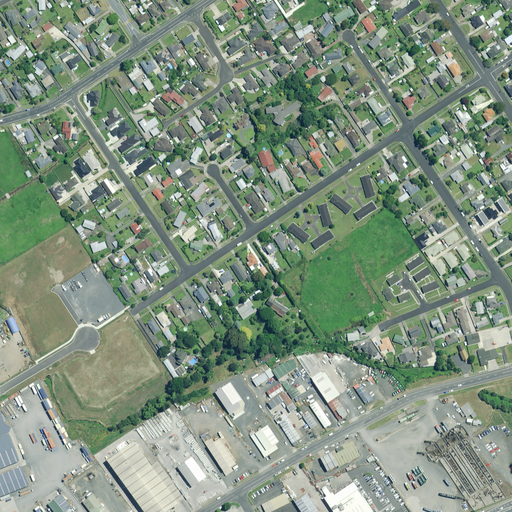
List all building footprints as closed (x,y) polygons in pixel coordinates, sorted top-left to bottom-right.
[(45,0),(44,0),(37,0),(39,3),(39,10),(45,10),(45,0)] [(172,6),(168,0),(162,0),(159,2),(165,12),(169,9),(168,8),(172,6)] [(248,4),(245,0),(237,0),(237,1),(238,3),(233,6),(237,12),(242,9),(243,11),(248,7),(247,5),(248,4)] [(269,20),(273,17),(274,19),(276,18),(275,15),(276,14),(274,13),(279,10),(273,0),(271,2),(270,2),(263,5),(265,8),(263,9),(265,12),(264,13),(269,20)] [(367,10),(360,0),(356,0),(353,2),(356,8),(357,7),(362,14),(367,10)] [(394,0),(393,0),(383,0),(379,3),(384,11),(388,9),(393,6),(390,2),(394,0)] [(405,8),(409,13),(422,5),(418,0),(416,0),(415,1),(414,0),(411,3),(405,8)] [(511,0),(510,1),(508,0),(506,0),(505,1),(504,0),(498,0),(501,3),(502,3),(507,10),(511,7),(511,0)] [(97,6),(94,3),(88,7),(93,15),(94,14),(95,16),(102,11),(98,5),(97,6)] [(158,10),(153,3),(149,6),(150,7),(147,9),(153,17),(156,16),(157,18),(161,15),(157,10),(158,10)] [(473,12),(468,4),(461,8),(464,12),(462,13),(465,17),(473,12)] [(313,15),(307,5),(301,9),(305,15),(303,17),(305,20),(313,15)] [(355,15),(350,7),(333,17),(337,23),(348,17),(349,18),(355,15)] [(409,16),(408,14),(409,13),(405,8),(400,11),(400,10),(393,15),(395,18),(393,19),(395,22),(407,15),(408,17),(409,16)] [(37,14),(33,9),(23,15),(27,21),(37,14)] [(19,24),(14,10),(6,13),(9,21),(11,20),(13,26),(19,24)] [(431,19),(425,10),(414,17),(419,24),(424,21),(426,23),(431,19)] [(503,14),(500,10),(493,15),(496,19),(503,14)] [(150,19),(146,12),(137,18),(141,26),(146,23),(145,22),(150,19)] [(233,18),(228,12),(216,20),(219,25),(218,26),(222,32),(225,29),(223,25),(233,18)] [(473,22),(472,22),(475,26),(477,29),(484,24),(478,15),(476,16),(475,15),(471,18),(473,22)] [(376,28),(368,17),(362,21),(369,33),(376,28)] [(496,22),(493,18),(487,22),(491,28),(492,27),(493,28),(494,28),(493,26),(496,24),(497,26),(500,24),(498,21),(496,22)] [(29,26),(28,25),(25,19),(20,22),(24,28),(27,26),(28,27),(29,26)] [(109,24),(103,19),(99,24),(100,25),(95,31),(101,35),(109,24)] [(256,20),(251,23),(253,26),(252,27),(253,28),(250,30),(251,33),(247,35),(250,41),(266,31),(265,29),(263,30),(256,20)] [(272,29),(276,34),(288,26),(284,20),(276,25),(277,26),(272,29)] [(67,30),(67,31),(69,33),(70,32),(71,33),(68,36),(73,41),(76,37),(78,39),(82,35),(81,33),(81,32),(70,21),(64,27),(67,30)] [(415,32),(407,21),(399,26),(407,37),(415,32)] [(52,27),(49,22),(42,27),(46,32),(52,27)] [(303,26),(300,22),(293,26),(296,31),(303,26)] [(334,27),(329,23),(321,34),(326,38),(334,27)] [(302,30),(305,36),(312,31),(313,33),(315,32),(311,24),(302,30)] [(377,35),(382,39),(388,32),(382,26),(376,34),(377,35)] [(435,36),(429,28),(420,35),(424,39),(422,41),(424,45),(435,36)] [(494,30),(491,33),(489,29),(479,35),(485,43),(494,37),(494,38),(498,35),(494,30)] [(16,41),(9,30),(5,32),(9,37),(8,38),(12,44),(16,41)] [(109,37),(110,38),(106,43),(111,47),(115,42),(116,42),(120,37),(114,32),(113,34),(111,33),(109,37)] [(45,38),(41,33),(37,36),(38,38),(32,42),(37,50),(43,45),(41,41),(45,38)] [(195,40),(191,34),(191,33),(187,36),(187,37),(182,40),(186,46),(195,40)] [(300,42),(296,35),(288,40),(286,37),(280,41),(283,45),(284,45),(289,52),(294,49),(292,47),(300,42)] [(382,39),(377,35),(368,44),(374,49),(380,42),(379,42),(382,39)] [(239,42),(237,38),(229,43),(232,48),(227,50),(231,55),(246,45),(243,40),(239,42)] [(266,43),(263,38),(255,43),(257,46),(255,47),(259,54),(264,51),(267,51),(270,56),(277,51),(270,43),(266,43)] [(307,43),(306,44),(312,54),(311,54),(314,59),(323,54),(313,39),(312,40),(311,38),(306,42),(307,43)] [(442,42),(439,38),(435,40),(436,41),(431,45),(438,56),(446,50),(443,46),(441,47),(438,44),(442,42)] [(86,48),(80,41),(76,44),(82,51),(86,48)] [(498,44),(503,51),(508,48),(504,41),(498,44)] [(109,46),(104,42),(100,48),(105,51),(109,46)] [(99,55),(94,43),(88,45),(93,57),(99,55)] [(27,49),(22,44),(14,52),(11,49),(6,54),(10,57),(11,56),(15,60),(27,49)] [(181,49),(178,44),(174,47),(172,44),(168,47),(175,60),(179,57),(176,52),(181,49)] [(503,51),(498,44),(495,46),(494,45),(491,46),(492,48),(487,51),(491,58),(503,51)] [(392,56),(386,46),(377,52),(383,62),(392,56)] [(254,59),(249,48),(244,50),(246,54),(244,55),(245,56),(240,58),(241,59),(236,61),(239,66),(254,59)] [(323,55),(324,59),(326,59),(326,60),(343,57),(341,48),(337,48),(338,52),(325,54),(325,55),(323,55)] [(56,63),(62,59),(60,55),(59,56),(57,53),(59,52),(58,50),(51,55),(56,63)] [(60,55),(62,59),(63,60),(69,56),(66,51),(60,55)] [(162,52),(161,51),(157,53),(158,55),(155,57),(159,63),(165,60),(166,62),(170,59),(168,57),(169,56),(167,53),(165,55),(163,52),(162,52)] [(309,60),(303,51),(297,55),(299,58),(296,60),(296,61),(292,64),(296,69),(309,60)] [(415,64),(408,52),(401,57),(404,61),(402,62),(404,66),(407,65),(409,68),(415,64)] [(205,57),(202,53),(196,56),(205,71),(210,68),(207,62),(209,60),(207,56),(205,57)] [(82,60),(79,55),(72,59),(71,59),(67,61),(72,70),(77,67),(75,65),(82,60)] [(195,64),(191,58),(187,61),(191,67),(195,64)] [(157,68),(152,59),(147,62),(149,65),(148,66),(144,61),(140,63),(147,74),(157,68)] [(179,67),(173,59),(170,61),(175,69),(179,67)] [(35,65),(42,70),(46,65),(39,60),(35,65)] [(62,60),(61,61),(57,64),(57,65),(51,69),(55,75),(62,71),(62,72),(66,69),(62,64),(64,63),(62,60)] [(456,60),(447,65),(455,78),(464,72),(456,60)] [(290,70),(284,61),(273,69),(276,74),(279,72),(282,76),(290,70)] [(397,77),(401,74),(399,70),(400,70),(394,61),(386,66),(391,74),(389,75),(392,79),(394,77),(394,76),(396,75),(397,77)] [(446,69),(440,61),(437,64),(438,66),(437,67),(441,73),(446,69)] [(351,67),(348,62),(343,65),(349,74),(355,70),(353,66),(351,67)] [(342,68),(339,64),(332,68),(336,74),(338,72),(338,71),(342,68)] [(42,70),(35,65),(33,67),(37,70),(35,72),(40,76),(43,71),(42,70)] [(318,71),(315,66),(305,72),(309,78),(318,71)] [(143,74),(138,67),(133,70),(134,72),(128,75),(138,90),(143,86),(137,78),(143,74)] [(268,67),(267,68),(267,67),(261,71),(265,76),(262,79),(266,86),(271,82),(273,85),(278,82),(269,70),(270,69),(268,67)] [(166,78),(162,72),(158,74),(162,81),(166,78)] [(360,79),(356,73),(348,78),(354,86),(358,83),(357,81),(360,79)] [(447,77),(446,78),(443,73),(432,80),(435,84),(438,82),(443,89),(447,86),(446,84),(448,82),(448,81),(449,80),(447,77)] [(205,78),(200,74),(196,78),(195,78),(192,81),(203,91),(207,87),(203,84),(204,83),(202,81),(205,78)] [(247,91),(249,89),(252,90),(254,89),(255,90),(259,87),(249,74),(244,78),(248,82),(243,85),(247,91)] [(54,82),(50,75),(41,81),(47,90),(52,88),(50,85),(54,82)] [(122,79),(119,75),(115,78),(122,88),(129,83),(125,77),(122,79)] [(154,87),(149,79),(143,83),(149,91),(154,87)] [(20,86),(16,80),(13,82),(15,85),(10,88),(18,100),(23,97),(20,92),(23,90),(21,86),(20,86)] [(199,92),(197,90),(199,89),(195,86),(194,87),(187,81),(184,84),(185,85),(181,90),(186,94),(188,92),(190,94),(191,93),(195,97),(199,92)] [(31,88),(28,83),(24,85),(33,98),(38,95),(37,94),(41,91),(37,84),(31,88)] [(367,83),(356,91),(354,92),(356,94),(357,94),(358,96),(359,96),(362,94),(363,97),(366,96),(367,97),(374,93),(367,83)] [(321,91),(322,92),(317,98),(323,103),(333,91),(327,86),(325,88),(324,87),(321,91)] [(431,95),(425,86),(417,91),(422,99),(425,97),(426,98),(431,95)] [(162,94),(160,97),(158,98),(160,99),(161,98),(162,97),(168,103),(172,99),(176,102),(180,105),(184,101),(186,103),(187,101),(186,99),(182,96),(174,90),(170,87),(167,91),(168,92),(167,93),(166,92),(163,95),(162,94)] [(240,92),(236,87),(231,90),(234,93),(228,97),(231,103),(236,101),(238,105),(244,101),(239,93),(240,92)] [(99,99),(99,91),(92,91),(92,93),(89,93),(89,100),(91,100),(91,106),(97,106),(97,103),(98,103),(98,99),(99,99)] [(407,97),(403,100),(402,100),(408,110),(413,107),(412,105),(415,103),(414,101),(416,99),(413,94),(407,97)] [(486,100),(482,94),(471,100),(474,105),(476,104),(477,105),(486,100)] [(227,103),(224,97),(211,105),(215,110),(219,108),(222,113),(229,109),(226,104),(227,103)] [(381,108),(383,107),(379,101),(377,103),(374,97),(367,102),(376,115),(382,111),(381,108)] [(156,100),(154,98),(151,101),(156,106),(154,107),(163,115),(163,114),(166,116),(170,111),(157,99),(156,100)] [(362,103),(359,99),(349,106),(352,110),(362,103)] [(286,121),(283,120),(285,118),(290,115),(290,114),(300,107),(296,101),(284,109),(281,106),(266,108),(267,114),(274,113),(276,117),(273,121),(283,126),(286,121)] [(260,107),(257,102),(249,107),(252,112),(260,107)] [(203,115),(201,115),(201,119),(202,120),(204,120),(206,123),(207,122),(210,126),(216,121),(207,106),(201,110),(203,113),(202,114),(203,115)] [(496,114),(490,106),(484,111),(485,113),(483,115),(488,122),(492,119),(491,117),(496,114)] [(106,121),(109,126),(122,117),(120,114),(118,115),(114,108),(108,112),(110,114),(108,115),(110,118),(106,121)] [(463,115),(460,110),(455,113),(463,124),(471,119),(467,112),(463,115)] [(360,121),(353,111),(350,113),(357,123),(360,121)] [(248,126),(245,121),(248,119),(249,118),(246,113),(241,117),(242,118),(234,123),(238,130),(244,126),(245,128),(248,126)] [(389,117),(386,113),(382,116),(381,114),(377,117),(383,126),(387,123),(385,121),(389,118),(389,117)] [(203,129),(195,116),(187,121),(191,126),(192,126),(197,133),(203,129)] [(159,123),(155,117),(147,123),(144,119),(139,122),(146,132),(159,123)] [(345,127),(338,117),(333,119),(341,130),(345,127)] [(117,127),(111,131),(114,136),(117,134),(120,138),(125,135),(124,133),(131,128),(126,120),(121,124),(122,124),(117,128),(117,127)] [(362,128),(367,135),(372,133),(370,131),(377,126),(373,120),(362,128)] [(456,126),(452,120),(448,123),(446,122),(443,124),(450,136),(454,133),(451,129),(456,126)] [(492,120),(480,127),(482,130),(494,122),(492,120)] [(51,129),(48,122),(38,127),(41,134),(51,129)] [(68,122),(63,122),(62,133),(66,134),(66,138),(70,138),(71,128),(68,128),(68,122)] [(464,126),(463,126),(461,122),(458,124),(461,129),(462,128),(465,133),(468,132),(464,126)] [(175,129),(174,128),(168,131),(173,138),(175,137),(176,138),(178,137),(181,141),(189,136),(182,124),(175,129)] [(504,133),(498,124),(487,132),(489,136),(486,138),(488,142),(490,141),(491,142),(495,139),(498,143),(503,139),(500,135),(504,133)] [(442,131),(438,125),(434,127),(434,126),(427,130),(431,137),(442,131)] [(160,132),(157,127),(150,132),(154,136),(160,132)] [(22,133),(20,129),(13,133),(16,139),(19,137),(19,138),(25,135),(24,132),(22,133)] [(224,132),(221,129),(209,137),(213,142),(222,135),(221,134),(224,132)] [(35,141),(31,130),(24,132),(29,143),(35,141)] [(359,140),(353,131),(347,135),(356,148),(360,145),(357,141),(359,140)] [(119,148),(122,153),(134,145),(133,144),(140,140),(136,134),(122,143),(123,145),(119,148)] [(68,150),(57,135),(53,138),(58,145),(54,148),(57,152),(60,150),(61,152),(62,151),(64,153),(68,150)] [(450,142),(445,135),(440,138),(444,145),(450,142)] [(319,136),(315,138),(319,145),(324,143),(319,136)] [(455,142),(459,140),(455,136),(449,140),(454,147),(457,145),(455,142)] [(168,144),(168,140),(160,139),(159,143),(156,143),(154,150),(166,152),(167,151),(171,152),(172,145),(168,144)] [(293,153),(298,150),(301,147),(296,139),(292,141),(291,140),(286,143),(288,147),(289,147),(293,153)] [(340,152),(343,150),(342,148),(347,145),(342,139),(335,144),(340,152)] [(319,147),(315,140),(309,143),(311,147),(314,145),(316,149),(319,147)] [(334,156),(334,157),(338,154),(329,140),(324,143),(329,150),(326,152),(329,155),(330,155),(331,158),(334,156)] [(459,146),(460,147),(458,148),(460,151),(462,150),(467,158),(474,154),(466,142),(459,146)] [(438,144),(433,148),(435,151),(436,150),(436,152),(434,153),(437,158),(449,150),(446,146),(441,149),(438,144)] [(235,152),(230,145),(227,146),(228,147),(220,153),(224,160),(235,152)] [(195,152),(200,154),(200,155),(203,150),(197,147),(195,152)] [(274,164),(269,149),(258,153),(263,168),(274,164)] [(147,154),(143,150),(137,155),(134,151),(125,158),(131,167),(147,154)] [(192,158),(197,160),(200,154),(195,152),(194,151),(191,157),(192,158)] [(315,155),(312,151),(309,153),(319,169),(323,166),(319,160),(323,157),(319,151),(315,155)] [(404,156),(401,151),(388,160),(391,165),(393,164),(399,173),(406,169),(403,164),(405,163),(402,158),(404,156)] [(92,152),(83,157),(92,171),(101,165),(92,152)] [(511,163),(502,170),(506,175),(511,170),(511,152),(507,156),(511,162),(511,163)] [(167,158),(164,154),(158,158),(161,162),(167,158)] [(53,161),(50,156),(43,160),(40,156),(35,160),(40,169),(53,161)] [(455,163),(450,156),(445,160),(446,163),(444,164),(447,168),(455,163)] [(494,161),(491,156),(484,161),(487,166),(494,161)] [(155,164),(151,157),(137,166),(139,168),(134,171),(138,176),(149,169),(148,168),(155,164)] [(86,168),(79,158),(74,161),(77,165),(74,167),(76,171),(77,171),(82,178),(90,172),(87,168),(86,168)] [(238,170),(239,169),(240,169),(242,168),(241,167),(246,164),(242,158),(232,165),(232,166),(229,168),(233,173),(235,172),(236,173),(238,171),(238,170)] [(171,174),(180,168),(184,165),(180,159),(167,167),(171,174)] [(284,160),(283,161),(294,179),(298,176),(297,175),(300,172),(297,167),(293,169),(289,162),(287,164),(284,160)] [(313,169),(308,161),(302,166),(307,173),(313,169)] [(471,167),(467,161),(462,165),(466,171),(471,167)] [(249,179),(255,175),(254,172),(255,171),(250,164),(242,170),(249,179)] [(276,169),(274,164),(267,168),(270,173),(276,169)] [(388,176),(383,167),(378,170),(380,173),(377,175),(378,176),(376,177),(379,182),(388,176)] [(180,168),(171,174),(171,175),(173,179),(182,173),(180,168)] [(406,175),(407,176),(408,177),(412,175),(412,176),(419,172),(417,168),(406,175)] [(189,190),(188,189),(193,186),(189,179),(195,176),(191,170),(179,177),(181,181),(179,183),(181,187),(184,185),(187,189),(186,190),(187,192),(189,190)] [(280,175),(277,170),(270,175),(273,179),(280,175)] [(464,180),(458,170),(451,175),(454,181),(456,180),(458,183),(464,180)] [(153,177),(151,172),(143,177),(149,187),(155,183),(152,178),(153,177)] [(399,180),(394,172),(389,176),(392,182),(397,179),(398,181),(399,180)] [(489,182),(483,173),(477,177),(479,181),(481,180),(484,185),(489,182)] [(375,196),(369,175),(361,177),(367,198),(375,196)] [(177,186),(173,181),(170,176),(162,182),(165,187),(172,183),(175,187),(177,186)] [(291,190),(285,176),(278,180),(284,193),(291,190)] [(69,182),(65,185),(66,187),(65,188),(67,190),(78,183),(74,177),(68,181),(69,182)] [(115,192),(107,179),(101,183),(109,196),(115,192)] [(247,186),(242,179),(236,182),(241,190),(247,186)] [(511,189),(511,180),(511,181),(510,180),(508,182),(506,180),(502,183),(508,192),(511,189)] [(208,187),(203,182),(199,186),(191,195),(196,201),(206,191),(205,190),(208,187)] [(404,186),(406,189),(406,190),(407,191),(408,191),(411,196),(420,190),(417,185),(412,189),(411,187),(412,185),(410,182),(404,186)] [(473,189),(468,182),(460,187),(465,194),(473,189)] [(53,186),(50,189),(57,200),(63,197),(61,194),(63,192),(62,191),(64,189),(61,185),(55,189),(53,186)] [(254,185),(252,186),(257,193),(261,190),(258,186),(256,188),(254,185)] [(104,193),(99,186),(91,191),(93,194),(90,196),(93,201),(104,193)] [(162,193),(158,188),(153,192),(155,195),(156,195),(159,200),(164,197),(162,193)] [(275,199),(268,188),(264,191),(265,193),(263,195),(268,202),(269,201),(270,202),(275,199)] [(264,208),(253,192),(245,197),(249,204),(250,203),(253,207),(252,207),(256,214),(264,208)] [(75,212),(80,207),(81,207),(80,206),(85,202),(77,193),(71,198),(74,201),(69,206),(71,208),(71,207),(75,212)] [(410,197),(407,193),(397,199),(400,203),(410,197)] [(353,208),(336,194),(331,201),(347,214),(353,208)] [(426,205),(419,194),(410,201),(412,204),(414,202),(416,206),(418,205),(421,209),(426,205)] [(484,198),(482,194),(477,197),(478,199),(471,202),(473,206),(474,206),(476,209),(485,204),(482,199),(484,198)] [(187,203),(183,197),(179,200),(183,206),(187,203)] [(207,202),(209,205),(206,206),(203,202),(197,206),(204,217),(222,204),(218,197),(215,199),(214,198),(207,202)] [(116,199),(115,198),(111,200),(113,202),(107,206),(111,212),(122,204),(118,198),(116,199)] [(168,199),(167,200),(161,204),(168,215),(174,211),(170,205),(171,204),(168,199)] [(377,208),(372,202),(355,214),(359,220),(377,208)] [(332,225),(326,204),(318,206),(324,227),(332,225)] [(89,211),(86,206),(81,209),(84,214),(89,211)] [(131,213),(126,207),(116,214),(120,219),(126,215),(126,216),(131,213)] [(224,212),(221,207),(216,211),(219,216),(224,212)] [(483,219),(484,222),(484,223),(489,228),(495,219),(493,217),(494,217),(492,209),(479,213),(481,220),(483,219)] [(421,216),(422,218),(421,219),(423,221),(424,221),(427,226),(436,220),(429,210),(421,216)] [(181,211),(178,217),(175,216),(173,220),(175,221),(174,225),(180,228),(187,214),(181,211)] [(227,228),(228,229),(228,230),(229,232),(232,230),(233,230),(236,228),(237,228),(235,225),(236,224),(235,222),(233,223),(229,216),(223,220),(225,224),(225,225),(227,228)] [(201,222),(201,223),(199,225),(201,227),(203,226),(204,226),(208,224),(205,219),(201,222)] [(96,224),(85,220),(83,226),(94,230),(96,224)] [(222,234),(220,234),(216,223),(214,220),(208,222),(216,241),(223,238),(222,234)] [(440,224),(437,221),(433,224),(434,227),(433,228),(434,229),(435,228),(439,234),(448,228),(445,225),(444,226),(442,223),(440,224)] [(142,230),(136,223),(130,227),(136,234),(142,230)] [(293,223),(288,229),(288,230),(290,232),(290,231),(302,240),(301,241),(304,244),(305,243),(310,236),(293,223)] [(85,230),(81,225),(76,229),(80,234),(85,230)] [(197,230),(193,225),(183,234),(184,235),(181,237),(185,242),(188,239),(197,230)] [(497,225),(496,226),(491,229),(495,234),(494,235),(495,237),(496,236),(498,239),(503,236),(501,233),(503,231),(500,228),(499,229),(498,228),(499,228),(497,225)] [(334,237),(329,230),(311,242),(316,249),(334,237)] [(460,238),(455,231),(444,239),(448,246),(460,238)] [(286,239),(282,233),(274,238),(282,251),(287,248),(282,241),(286,239)] [(427,239),(423,233),(413,239),(421,251),(427,248),(423,242),(427,239)] [(438,239),(436,236),(427,242),(429,245),(438,239)] [(152,245),(148,239),(135,247),(139,253),(146,248),(146,249),(152,245)] [(509,241),(508,239),(495,247),(500,254),(511,246),(511,241),(511,240),(509,241)] [(204,241),(199,240),(199,242),(195,241),(195,243),(191,242),(190,248),(195,248),(195,250),(199,250),(199,251),(202,252),(204,241)] [(298,246),(297,247),(294,241),(289,244),(293,250),(296,248),(298,251),(300,249),(298,246)] [(445,248),(440,241),(425,251),(428,257),(432,254),(434,256),(437,254),(436,253),(445,248)] [(107,248),(105,242),(99,244),(98,242),(90,244),(94,253),(107,248)] [(269,254),(271,253),(272,255),(275,253),(274,251),(277,250),(272,243),(263,248),(266,252),(267,251),(269,254)] [(468,250),(464,245),(457,249),(464,261),(470,256),(467,251),(468,250)] [(162,255),(159,251),(157,252),(155,249),(150,253),(158,263),(163,259),(161,256),(162,255)] [(457,260),(452,252),(444,257),(452,269),(458,264),(456,260),(457,260)] [(258,262),(253,253),(247,257),(249,261),(247,263),(252,271),(256,268),(254,265),(258,262)] [(120,268),(122,262),(119,261),(114,254),(109,257),(114,265),(120,268)] [(425,262),(421,256),(407,265),(411,271),(425,262)] [(108,261),(106,257),(98,262),(100,266),(108,261)] [(139,272),(141,271),(143,275),(145,274),(142,270),(144,270),(138,260),(133,263),(139,272)] [(447,268),(441,260),(434,265),(441,276),(446,272),(444,269),(447,268)] [(280,267),(275,261),(271,264),(275,270),(280,267)] [(248,278),(237,262),(231,266),(241,282),(248,278)] [(476,276),(467,263),(462,267),(471,280),(476,276)] [(170,271),(166,265),(157,271),(160,276),(166,273),(170,271)] [(269,273),(264,266),(260,269),(264,276),(269,273)] [(422,280),(421,280),(424,278),(426,277),(428,275),(429,276),(431,275),(430,274),(432,273),(428,267),(414,276),(418,282),(419,281),(420,281),(422,280)] [(152,283),(153,282),(154,284),(157,283),(155,281),(158,279),(150,268),(145,272),(152,283)] [(232,276),(228,270),(222,274),(223,276),(219,278),(224,285),(232,279),(234,282),(236,281),(233,275),(232,276)] [(401,280),(397,274),(387,280),(391,286),(401,280)] [(457,280),(455,276),(446,280),(449,287),(457,283),(459,287),(466,285),(463,278),(457,280)] [(147,288),(141,278),(132,283),(136,289),(134,290),(137,294),(147,288)] [(215,281),(212,283),(211,282),(210,282),(211,284),(208,286),(212,293),(214,291),(214,292),(216,290),(219,295),(222,293),(215,281)] [(440,288),(437,281),(422,287),(425,294),(440,288)] [(132,297),(124,284),(119,288),(127,300),(132,297)] [(201,303),(203,302),(204,303),(210,300),(209,297),(202,287),(199,289),(194,293),(196,296),(197,296),(201,303)] [(384,294),(387,298),(386,298),(387,300),(388,299),(389,301),(395,297),(388,288),(383,292),(383,293),(384,294)] [(231,289),(227,291),(225,293),(226,295),(229,294),(231,298),(236,295),(231,289)] [(404,302),(404,301),(408,300),(408,301),(410,300),(410,299),(411,299),(409,292),(398,296),(400,303),(402,302),(403,303),(404,302)] [(190,301),(187,296),(179,301),(185,310),(189,307),(191,309),(194,307),(190,301)] [(494,298),(493,296),(486,297),(487,305),(490,305),(490,308),(495,307),(495,308),(500,308),(500,303),(497,303),(497,297),(494,298)] [(271,307),(275,301),(270,298),(266,304),(271,307)] [(278,314),(283,306),(275,301),(271,307),(270,308),(277,312),(277,313),(278,314)] [(176,317),(178,316),(179,318),(181,317),(180,315),(181,314),(178,309),(181,307),(178,302),(175,304),(175,303),(169,307),(168,305),(165,307),(169,312),(171,311),(176,317)] [(257,311),(251,302),(245,306),(243,303),(235,307),(244,320),(257,311)] [(484,313),(482,302),(476,303),(478,314),(484,313)] [(283,306),(278,314),(283,317),(288,310),(283,306)] [(467,313),(466,309),(465,309),(464,307),(459,308),(456,310),(458,315),(457,315),(458,318),(459,318),(461,323),(460,323),(464,333),(471,330),(468,321),(469,321),(466,313),(467,313)] [(80,310),(79,314),(78,314),(77,320),(82,321),(81,323),(85,324),(86,322),(91,323),(92,316),(87,315),(87,312),(80,310)] [(171,324),(164,311),(156,316),(164,328),(171,324)] [(457,325),(452,311),(448,313),(448,315),(445,316),(448,322),(443,324),(445,329),(457,325)] [(504,319),(502,313),(492,316),(495,325),(500,324),(499,321),(504,319)] [(196,319),(192,314),(188,317),(186,315),(181,319),(186,326),(191,322),(192,322),(196,319)] [(19,330),(13,317),(6,320),(12,333),(19,330)] [(161,330),(152,317),(146,321),(155,334),(161,330)] [(444,331),(438,317),(430,321),(434,328),(436,327),(439,333),(444,331)] [(489,324),(487,319),(476,323),(478,329),(489,324)] [(423,334),(420,326),(409,331),(412,338),(423,334)] [(173,336),(169,329),(164,332),(168,339),(173,336)] [(459,341),(455,332),(449,335),(451,338),(446,340),(448,345),(459,341)] [(349,341),(353,341),(355,341),(360,340),(359,333),(347,334),(349,341)] [(475,333),(466,335),(467,342),(477,340),(475,333)] [(403,337),(396,335),(393,341),(403,345),(405,340),(402,339),(403,337)] [(201,337),(197,340),(202,349),(206,346),(201,337)] [(394,350),(389,337),(381,340),(383,344),(379,346),(382,351),(388,349),(389,351),(394,350)] [(362,348),(365,353),(369,353),(372,357),(374,355),(375,357),(378,355),(377,353),(379,352),(371,341),(368,343),(367,342),(362,346),(360,343),(356,346),(359,350),(362,348)] [(165,347),(161,342),(157,345),(161,350),(165,347)] [(464,349),(462,344),(458,346),(460,352),(459,352),(463,360),(469,358),(464,348),(464,349)] [(433,357),(429,346),(418,350),(420,356),(419,356),(420,361),(433,357)] [(493,348),(475,352),(479,367),(486,366),(485,362),(496,359),(493,348)] [(184,352),(182,350),(180,352),(178,350),(175,354),(178,355),(176,357),(179,359),(177,363),(181,365),(182,363),(184,364),(188,357),(186,356),(187,354),(184,353),(184,352)] [(409,352),(401,354),(401,355),(399,356),(401,362),(403,362),(403,363),(411,361),(411,362),(416,360),(415,358),(413,352),(410,353),(409,352)] [(179,377),(179,376),(184,373),(184,374),(187,372),(182,366),(175,371),(168,359),(163,362),(175,380),(179,377)] [(296,369),(290,360),(271,371),(276,380),(296,369)] [(342,391),(326,365),(308,375),(325,402),(342,391)] [(272,377),(268,369),(250,380),(254,388),(272,377)] [(297,388),(301,394),(306,391),(302,385),(297,388)] [(297,396),(291,387),(283,391),(289,401),(297,396)] [(290,405),(282,392),(277,395),(285,408),(290,405)] [(369,401),(364,392),(357,396),(362,405),(369,401)] [(343,417),(332,400),(324,405),(335,422),(343,417)] [(182,411),(180,408),(184,405),(182,402),(176,405),(178,409),(180,412),(182,411)] [(329,425),(315,402),(307,406),(322,430),(329,425)] [(467,403),(458,408),(464,417),(472,412),(467,403)] [(291,414),(288,407),(279,413),(283,419),(291,414)] [(315,426),(307,414),(301,417),(309,430),(315,426)] [(449,416),(441,422),(446,431),(455,426),(449,416)] [(0,417),(0,469),(21,461),(10,433),(0,417)] [(299,439),(286,418),(276,424),(289,444),(299,439)] [(277,443),(266,425),(248,436),(261,458),(275,450),(272,446),(277,443)] [(432,461),(438,458),(466,499),(490,483),(491,485),(496,482),(466,437),(461,440),(454,429),(426,448),(430,453),(428,454),(432,461)] [(235,463),(218,439),(205,448),(225,476),(233,470),(230,466),(235,463)] [(133,440),(106,460),(144,511),(163,511),(184,496),(158,461),(152,466),(133,440)] [(319,459),(325,471),(334,466),(335,468),(356,457),(350,446),(332,456),(330,453),(319,459)] [(206,477),(191,456),(176,466),(191,488),(206,477)] [(0,496),(29,485),(22,466),(1,474),(0,472),(0,496)] [(324,483),(316,488),(332,511),(373,511),(352,483),(334,495),(324,483)] [(270,511),(287,503),(282,493),(259,505),(263,511),(270,511)] [(319,511),(308,493),(294,502),(300,511),(319,511)] [(64,511),(70,508),(60,494),(46,504),(52,511),(64,511)] [(105,511),(91,494),(80,503),(87,511),(105,511)]
